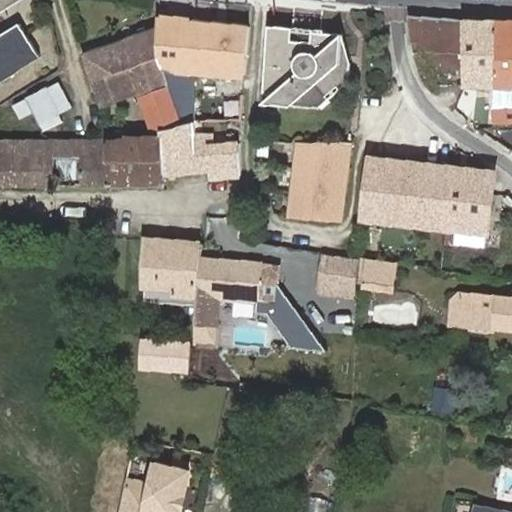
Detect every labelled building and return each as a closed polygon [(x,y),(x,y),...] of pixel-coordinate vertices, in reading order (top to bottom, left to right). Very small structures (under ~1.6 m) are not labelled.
[(409,15),(413,40),(419,39),(420,49),(433,50),(435,65),(465,66),(466,86),(498,88),(497,19),(409,15)] [(250,24),(158,16),(157,28),(154,69),(157,70),(196,73),(195,98),(232,97),(244,97),(250,24)] [(511,19),(497,19),(498,88),(496,107),(496,124),(511,124),(511,19)] [(0,84),(39,60),(19,27),(0,38),(0,84)] [(163,131),(184,123),(157,70),(154,69),(157,28),(84,54),(104,107),(137,94),(140,99),(143,99),(155,131),(163,131)] [(316,31),(269,28),(263,99),(262,106),(322,111),(357,88),(358,69),(349,68),(351,39),(315,36),(316,31)] [(23,117),(19,119),(22,129),(37,123),(39,128),(51,123),(54,130),(68,124),(60,108),(64,106),(58,88),(27,101),(29,106),(20,109),(23,117)] [(233,122),(232,97),(195,98),(196,123),(206,123),(233,122)] [(244,174),(241,144),(221,146),(220,139),(208,140),(206,123),(196,123),(184,123),(163,131),(164,137),(166,174),(210,170),(211,178),(244,174)] [(167,185),(166,174),(164,137),(127,138),(127,141),(106,142),(106,147),(112,186),(167,185)] [(340,217),(351,143),(302,138),(290,209),(340,217)] [(0,187),(58,186),(56,143),(0,141),(0,187)] [(58,186),(112,186),(106,147),(86,147),(85,143),(56,143),(58,186)] [(445,227),(451,167),(372,159),(365,218),(445,227)] [(491,231),(497,171),(451,167),(445,227),(491,231)] [(489,235),(449,232),(448,242),(488,246),(489,235)] [(187,318),(197,318),(199,297),(203,261),(205,244),(151,240),(148,285),(168,287),(166,302),(188,305),(187,318)] [(274,302),(276,279),(264,279),(265,264),(203,261),(199,297),(274,302)] [(354,298),(359,266),(328,262),(324,293),(354,298)] [(397,269),(367,265),(364,283),(394,287),(397,269)] [(283,280),(276,279),(274,302),(282,302),(283,280)] [(147,301),(166,302),(168,287),(148,285),(147,301)] [(511,292),(459,288),(453,294),(450,320),(467,322),(470,326),(492,328),(497,324),(511,325),(511,292)] [(338,299),(336,318),(357,320),(359,301),(338,299)] [(189,376),(191,350),(146,345),(144,372),(189,376)] [(270,347),(252,346),(252,378),(270,378),(270,347)] [(477,425),(474,445),(492,447),(495,428),(477,425)] [(190,470),(157,464),(147,511),(180,511),(183,509),(190,470)] [(127,482),(125,489),(143,492),(144,485),(127,482)] [(138,511),(143,492),(125,489),(120,511),(138,511)]
